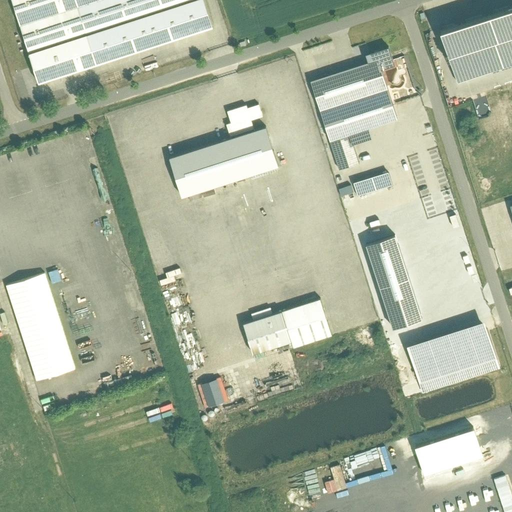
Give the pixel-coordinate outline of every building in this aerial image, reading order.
[(13,0),(39,81),(214,24),(206,0),(13,0)] [(511,2),(441,25),(458,79),(511,62),(511,2)] [(378,56),(310,78),(339,167),(359,161),(352,142),(372,136),(369,126),(398,117),(378,56)] [(279,163),(266,123),(169,154),(182,194),(279,163)] [(393,184),(388,170),(353,181),(358,195),(393,184)] [(338,188),(340,195),(355,189),(352,182),(338,188)] [(364,241),(388,328),(420,319),(395,232),(364,241)] [(166,276),(159,278),(160,283),(182,277),(179,267),(164,271),(166,276)] [(48,271),(51,282),(61,279),(58,268),(48,271)] [(75,367),(44,271),(6,283),(37,380),(75,367)] [(320,296),(282,308),(291,339),(293,346),(332,333),(320,296)] [(269,306),(250,312),(251,317),(271,311),(269,306)] [(282,308),(243,321),(253,352),(291,339),(282,308)] [(497,357),(484,318),(407,342),(420,382),(497,357)] [(203,406),(228,398),(221,375),(197,382),(202,396),(200,397),(203,406)]
